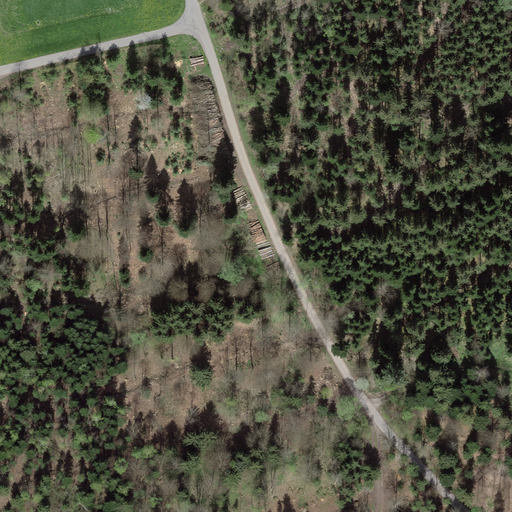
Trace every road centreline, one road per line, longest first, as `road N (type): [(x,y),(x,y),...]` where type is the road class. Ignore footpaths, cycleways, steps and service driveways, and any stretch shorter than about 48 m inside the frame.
road 1 (unclassified): [(198,22),(233,134),(301,298),(364,409),(459,511)]
road 2 (residential): [(198,22),(0,72)]
